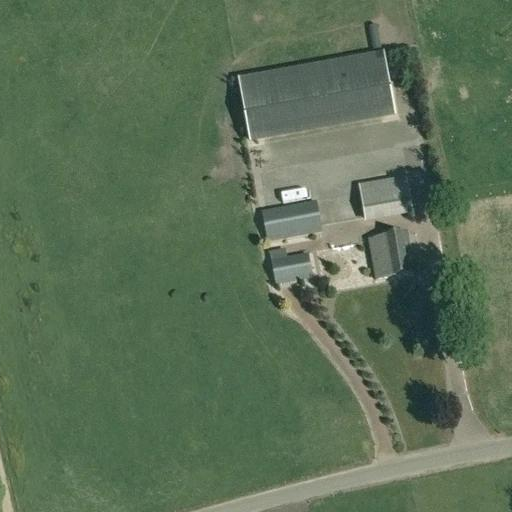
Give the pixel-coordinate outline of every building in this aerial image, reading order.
[(342,139),(335,79),(233,90),(239,150),(342,139)] [(365,221),(413,213),(408,181),(360,189),(365,221)] [(269,246),(322,236),(316,203),(263,213),(269,246)] [(376,281),(413,275),(406,236),(370,242),(376,281)] [(276,287),(313,281),(309,257),(272,263),(276,287)]
